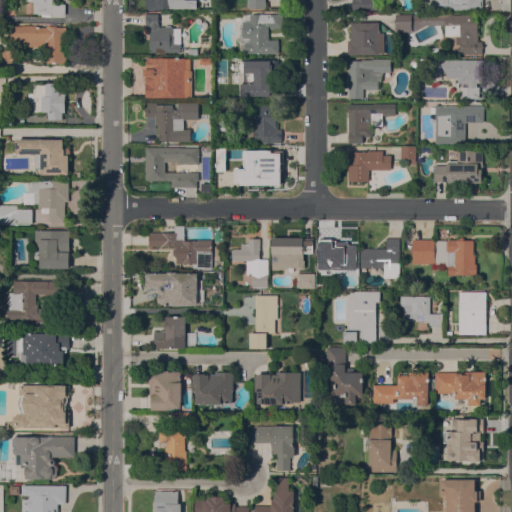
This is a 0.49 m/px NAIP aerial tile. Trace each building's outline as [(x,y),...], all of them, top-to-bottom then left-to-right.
[(51,14),(51,16),(41,16),(41,13),(30,13),(31,1),(24,0),(55,0),(55,3),(65,4),(65,15),(51,14)] [(196,0),(196,8),(146,8),(145,0),(196,0)] [(265,0),(265,7),(247,8),(247,0),(265,0)] [(377,0),(377,9),(352,9),(352,0),(377,0)] [(482,0),(482,9),(478,9),(462,9),(437,9),(437,8),(435,8),(435,3),(437,3),(437,0),(482,0)] [(165,26),(165,25),(171,25),(171,26),(173,26),(173,28),(181,28),(181,44),(180,44),(180,52),(151,52),(151,49),(149,49),(149,26),(145,26),(145,11),(158,11),(158,23),(159,23),(159,26),(165,26)] [(201,13),(211,22),(205,29),(195,20),(201,13)] [(283,14),(282,28),(270,28),(270,26),(268,26),(268,39),(278,40),(278,53),(245,53),(245,41),(249,41),(249,37),(242,37),(242,21),(250,21),(250,14),(283,14)] [(412,32),(398,32),(398,30),(396,30),(396,14),(417,14),(451,14),(451,15),(478,15),(478,41),(482,41),(482,54),(456,54),(456,48),(460,48),(460,44),(456,44),(456,36),(445,36),(445,25),(426,25),(417,30),(412,32)] [(379,22),(379,32),(383,32),(383,53),(379,53),(379,54),(353,54),(352,55),(347,55),(347,40),(350,40),(351,22),(379,22)] [(21,25),(37,25),(37,27),(46,27),(46,25),(57,25),(57,27),(66,27),(66,62),(46,62),(46,46),(23,46),(23,39),(11,39),(10,26),(21,25)] [(13,44),(20,56),(8,64),(1,52),(13,44)] [(185,57),(185,58),(190,58),(190,70),(192,70),(192,97),(190,97),(145,97),(145,75),(144,75),(144,69),(146,69),(146,57),(185,57)] [(348,60),(361,60),(361,59),(373,59),(373,58),(390,58),(390,72),(382,72),(380,81),(378,81),(378,89),(367,89),(367,88),(363,88),(363,98),(348,98),(348,60)] [(233,95),(233,76),(239,76),(239,68),(252,68),(252,59),(282,59),(282,73),(267,73),(267,83),(262,83),(263,95),(233,95)] [(482,60),(482,82),(477,82),(477,86),(479,86),(479,98),(460,98),(460,87),(467,87),(467,83),(458,83),(458,77),(446,77),(446,73),(441,73),(441,80),(429,80),(429,59),(482,60)] [(33,105),(27,105),(27,92),(33,92),(33,83),(44,83),(44,82),(58,82),(58,86),(61,86),(61,93),(65,93),(65,112),(62,112),(62,119),(47,119),(47,111),(33,111),(33,105)] [(174,141),(174,140),(158,140),(158,124),(155,124),(155,117),(145,117),(145,102),(157,102),(157,105),(173,105),(173,109),(178,109),(178,102),(199,102),(199,119),(183,119),(183,128),(191,128),(190,141),(181,141),(174,141)] [(276,103),(276,117),(278,117),(278,129),(281,129),(281,142),(254,142),(254,139),(249,139),(249,129),(254,129),(254,119),(257,119),(257,112),(247,112),(247,103),(276,103)] [(348,104),(373,104),(373,103),(396,103),(396,115),(382,115),(382,126),(372,126),(372,136),(363,136),(363,143),(348,143),(348,104)] [(483,106),(483,122),(465,122),(465,144),(435,144),(435,105),(483,106)] [(23,109),(24,122),(7,122),(7,111),(11,111),(11,109),(23,109)] [(64,139),(64,148),(69,148),(69,174),(41,174),(41,173),(37,173),(37,168),(35,168),(33,165),(33,162),(33,158),(34,155),(34,154),(16,153),(16,139),(64,139)] [(237,145),(237,159),(216,159),(216,145),(237,145)] [(416,146),(416,158),(401,158),(401,146),(416,146)] [(180,147),(199,147),(199,163),(178,163),(178,161),(165,161),(165,172),(199,172),(199,180),(197,180),(197,187),(171,187),(171,180),(152,180),(152,181),(148,181),(146,181),(146,171),(145,171),(145,156),(145,147),(180,147)] [(482,182),(434,181),(434,165),(447,165),(447,161),(457,161),(457,149),(482,149),(482,182)] [(348,151),(366,151),(366,150),(383,150),(383,155),(391,155),(391,169),(369,169),(369,181),(348,181),(348,151)] [(250,154),(272,154),(272,153),(279,153),(279,166),(275,166),(275,178),(271,178),(271,180),(265,180),(265,178),(250,178),(250,154)] [(49,180),(68,180),(68,201),(64,201),(65,221),(48,221),(48,212),(41,213),(41,207),(38,207),(38,204),(23,204),(23,193),(28,193),(28,182),(31,182),(31,181),(49,180)] [(0,204),(17,204),(17,209),(32,209),(32,223),(30,223),(30,224),(0,224),(0,204)] [(184,239),(211,240),(211,268),(193,267),(193,263),(176,263),(176,255),(173,255),(173,249),(174,249),(174,245),(148,245),(148,232),(174,232),(174,225),(184,225),(184,230),(184,239)] [(69,230),(69,268),(40,268),(40,252),(39,252),(39,246),(35,246),(35,230),(69,230)] [(303,237),(303,238),(313,238),(313,248),(315,248),(315,256),(311,256),(311,252),(303,252),(303,260),(304,260),(304,267),(301,267),(301,268),(296,268),(296,267),(286,267),(286,269),(272,269),(271,252),(272,252),(272,237),(303,237)] [(259,241),(260,241),(260,244),(259,244),(259,249),(260,249),(260,251),(259,251),(259,252),(260,252),(260,255),(259,255),(259,258),(268,259),(268,287),(252,287),(252,275),(246,274),(246,261),(232,260),(232,249),(241,249),(241,243),(248,244),(248,238),(259,238),(259,241)] [(399,277),(384,277),(384,268),(360,267),(361,248),(386,248),(386,238),(400,238),(399,277)] [(334,248),(346,248),(345,245),(356,244),(356,268),(328,269),(328,258),(321,258),(321,256),(319,257),(319,239),(334,239),(334,248)] [(434,239),(434,240),(448,240),(473,240),(473,254),(475,254),(475,264),(476,264),(476,274),(448,274),(448,266),(434,266),(434,263),(412,263),(412,249),(407,249),(407,245),(412,245),(412,239),(434,239)] [(198,275),(198,305),(157,304),(157,287),(146,286),(146,274),(146,272),(167,272),(167,271),(177,271),(177,273),(198,273),(198,275)] [(314,273),(314,288),(296,288),(296,273),(314,273)] [(329,278),(329,288),(315,288),(315,274),(317,274),(317,278),(329,278)] [(60,281),(60,295),(45,295),(45,294),(36,294),(36,304),(38,304),(38,308),(53,308),(53,318),(36,318),(36,319),(7,319),(7,309),(9,309),(9,292),(13,292),(13,281),(60,281)] [(486,334),(459,334),(459,293),(459,291),(486,291),(486,293),(486,334)] [(362,332),(361,329),(349,329),(349,293),(379,293),(379,301),(376,301),(376,342),(362,342),(357,342),(357,343),(343,343),(343,331),(357,331),(357,332),(362,332)] [(277,318),(275,318),(275,333),(267,333),(267,348),(249,348),(249,332),(255,332),(255,295),(277,295),(277,318)] [(430,313),(442,313),(442,325),(428,325),(428,322),(423,322),(423,314),(417,314),(417,318),(402,318),(402,305),(400,305),(400,296),(424,296),(430,296),(430,313)] [(186,318),(186,332),(195,332),(195,348),(154,348),(154,331),(163,331),(164,318),(164,316),(186,316),(186,318)] [(69,333),(69,348),(67,348),(67,352),(64,352),(64,361),(63,361),(63,364),(21,365),(21,350),(24,350),(24,333),(69,333)] [(345,368),(353,368),(353,372),(363,372),(363,397),(356,397),(356,404),(345,405),(345,396),(336,396),(336,394),(335,394),(335,380),(329,380),(329,372),(326,372),(326,347),(345,347),(345,368)] [(163,371),(163,370),(168,370),(168,371),(181,371),(181,382),(182,382),(182,401),(181,407),(170,407),(170,410),(152,410),(152,395),(150,395),(150,384),(149,384),(149,371),(163,371)] [(276,370),(300,371),(300,401),(293,401),(293,403),(283,403),(283,404),(265,404),(265,403),(257,403),(258,391),(255,391),(255,373),(276,374),(276,370)] [(373,403),(373,384),(398,385),(398,372),(408,372),(408,371),(428,371),(428,392),(430,392),(430,397),(428,397),(428,405),(417,405),(417,403),(413,403),(413,399),(393,398),(393,403),(373,403)] [(486,398),(481,398),(481,405),(468,405),(468,404),(465,404),(465,398),(455,398),(455,392),(435,393),(435,372),(485,371),(486,398)] [(194,374),(198,374),(198,373),(206,373),(206,374),(215,374),(215,372),(232,372),(232,374),(233,374),(233,390),(232,390),(232,403),(222,403),(222,404),(202,404),(202,403),(196,403),(196,392),(194,392),(194,374)] [(70,385),(70,396),(68,396),(68,399),(68,401),(66,404),(66,411),(69,411),(70,427),(42,427),(9,427),(8,421),(12,421),(12,417),(18,413),(20,413),(20,412),(19,406),(18,402),(18,399),(20,395),(19,395),(19,384),(70,385)] [(201,424),(174,424),(174,416),(174,412),(192,412),(201,412),(201,416),(201,424)] [(462,460),(462,450),(453,450),(453,446),(446,446),(446,434),(443,433),(443,417),(482,417),(482,431),(470,430),(470,436),(482,436),(482,454),(476,454),(476,460),(462,460)] [(391,424),(391,449),(397,449),(397,471),(371,471),(371,465),(369,465),(369,424),(391,424)] [(294,426),(294,427),(298,427),(298,442),(294,442),(294,447),(294,457),(290,457),(290,470),(277,470),(277,459),(272,458),(272,450),(274,450),(274,448),(272,448),(272,442),(254,442),(254,426),(294,426)] [(171,428),(171,427),(177,427),(177,428),(185,428),(185,450),(186,450),(186,471),(162,471),(162,462),(165,462),(165,447),(158,447),(159,428),(171,428)] [(52,436),(75,436),(75,457),(55,457),(55,460),(56,460),(56,461),(57,462),(57,463),(55,465),(57,467),(57,475),(53,479),(25,479),(25,465),(20,465),(16,465),(16,455),(15,455),(13,452),(12,438),(15,436),(52,436)] [(2,480),(0,480),(0,463),(10,463),(10,468),(0,468),(0,470),(1,471),(2,472),(3,474),(3,476),(3,478),(3,479),(2,480)] [(254,511),(254,505),(271,505),(272,499),(274,499),(274,494),(275,494),(275,490),(277,490),(278,478),(294,478),(294,511),(254,511)] [(475,479),(475,490),(480,490),(480,501),(475,501),(475,511),(447,511),(447,494),(441,494),(441,479),(475,479)] [(22,485),(66,485),(66,503),(58,503),(58,511),(23,511),(23,499),(28,499),(28,498),(29,498),(29,495),(22,494),(22,485)] [(19,486),(19,494),(9,494),(9,486),(19,486)] [(178,490),(178,503),(181,503),(181,511),(155,511),(155,508),(154,508),(154,495),(155,495),(155,490),(178,490)] [(249,506),(249,511),(195,511),(195,499),(207,499),(207,497),(211,497),(211,496),(223,496),(223,497),(224,497),(224,503),(235,503),(235,506),(249,506)]
